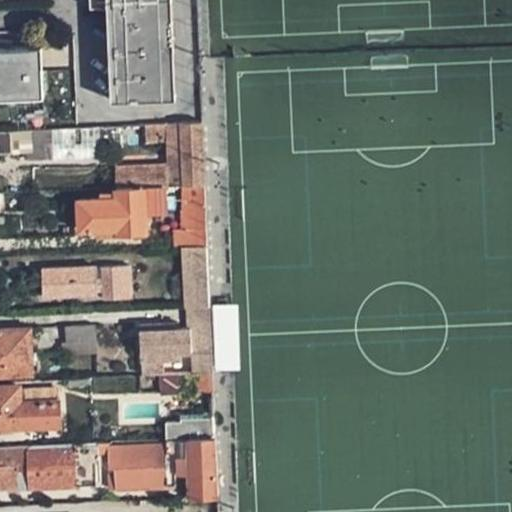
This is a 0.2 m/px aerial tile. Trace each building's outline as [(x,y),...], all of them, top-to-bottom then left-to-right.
[(119,98),(116,0),(109,0),(113,98),(119,98)] [(116,0),(119,98),(176,96),(172,0),(116,0)] [(0,45),(0,96),(32,95),(30,45),(0,45)] [(30,45),(32,95),(43,95),(41,45),(30,45)] [(185,182),(188,182),(207,181),(203,118),(183,119),(169,119),(147,121),(148,136),(170,135),(172,162),(116,164),(117,186),(145,184),(168,183),(172,183),(185,182)] [(14,127),(0,127),(0,151),(15,151),(14,127)] [(188,182),(190,224),(195,223),(209,223),(207,181),(188,182)] [(186,211),(185,182),(172,183),(168,183),(145,184),(117,186),(117,197),(81,200),(81,229),(118,227),(118,234),(147,234),(147,213),(169,212),(186,211)] [(210,245),(209,223),(195,223),(195,246),(210,245)] [(212,302),(210,245),(195,246),(185,247),(188,303),(191,303),(212,302)] [(102,265),(104,297),(130,296),(129,264),(102,265)] [(47,269),(48,298),(98,295),(96,267),(47,269)] [(215,371),(212,302),(191,303),(193,322),(197,322),(197,327),(182,328),(182,323),(146,324),(147,374),(159,373),(182,372),(185,372),(194,372),(203,371),(215,371)] [(98,316),(66,318),(67,335),(100,334),(98,316)] [(0,375),(33,375),(32,326),(0,326),(0,375)] [(216,392),(215,371),(203,371),(204,392),(216,392)] [(182,372),(159,373),(160,393),(183,392),(182,372)] [(23,386),(0,387),(0,429),(62,427),(61,396),(23,398),(23,390),(23,386)] [(23,398),(61,396),(61,389),(23,390),(23,398)] [(169,424),(170,440),(178,440),(193,439),(218,438),(217,419),(185,421),(184,424),(169,424)] [(218,438),(193,439),(178,440),(170,440),(168,440),(168,444),(168,450),(179,450),(179,452),(194,452),(194,496),(220,495),(218,438)] [(101,443),(0,447),(0,485),(103,480),(101,452),(114,452),(113,442),(101,443)] [(170,483),(168,450),(168,444),(119,445),(121,485),(170,483)] [(227,456),(221,498),(221,511),(247,511),(244,455),(227,456)]
